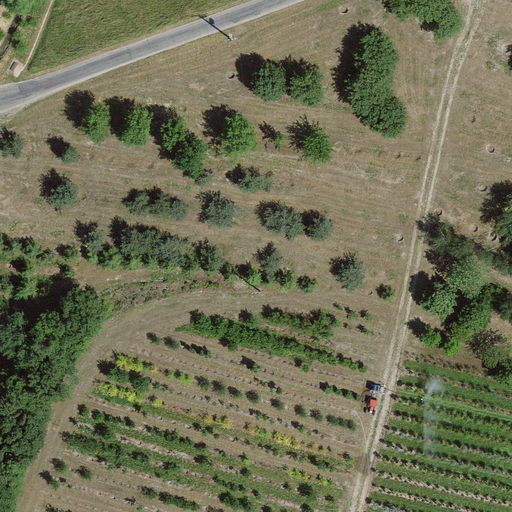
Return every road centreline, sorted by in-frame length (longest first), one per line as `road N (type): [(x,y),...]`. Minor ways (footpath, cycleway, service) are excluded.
road 1 (track): [(466,0),(358,511)]
road 2 (residential): [(279,0),(0,92)]
